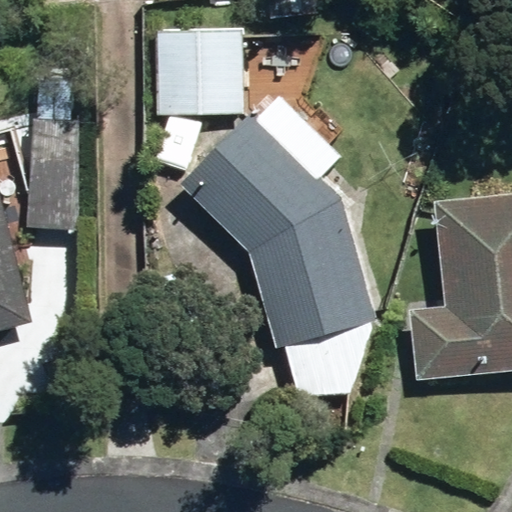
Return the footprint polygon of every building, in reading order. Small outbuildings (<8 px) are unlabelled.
[(262,0),(264,19),(313,15),(311,0),(262,0)] [(148,30),(149,114),(238,114),(238,30),(148,30)] [(22,226),(71,227),(74,119),(65,119),(67,80),(34,78),(32,118),(26,118),(22,226)] [(264,247),(292,340),(385,312),(350,192),(328,171),(267,110),(197,180),(264,247)] [(419,304),(428,378),(511,369),(511,188),(447,195),(459,300),(419,304)] [(0,328),(27,322),(0,212),(0,328)]
